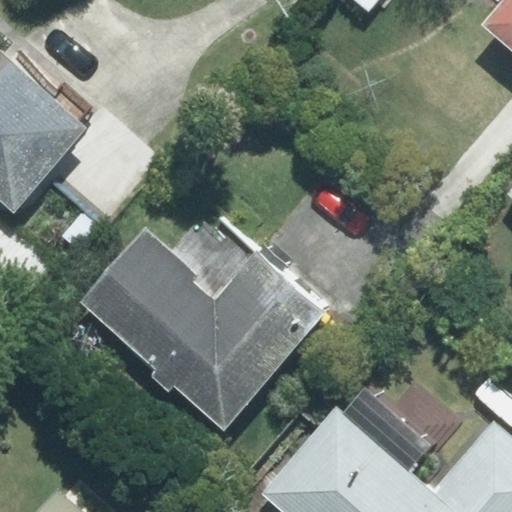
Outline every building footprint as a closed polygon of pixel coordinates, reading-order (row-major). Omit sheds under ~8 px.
[(511,0),(499,0),(491,9),(511,28),(511,0)] [(0,186),(25,208),(104,119),(0,27),(0,186)] [(156,226),(94,296),(238,426),(341,311),(274,251),(234,296),(156,226)] [(511,511),(511,422),(509,420),(449,489),(423,467),(439,448),(358,379),(266,486),(296,511),(511,511)] [(107,511),(75,481),(46,511),(107,511)]
